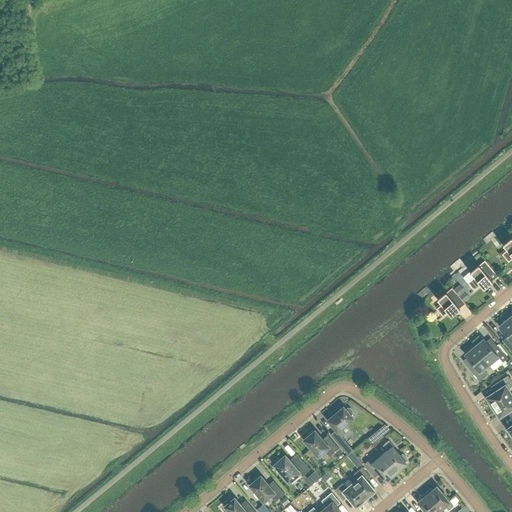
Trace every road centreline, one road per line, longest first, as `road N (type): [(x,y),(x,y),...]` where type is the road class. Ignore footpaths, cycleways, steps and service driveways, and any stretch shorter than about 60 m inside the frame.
road 1 (residential): [(187,511),(341,386),(437,459)]
road 2 (residential): [(511,465),(443,358),(451,339),(511,290)]
